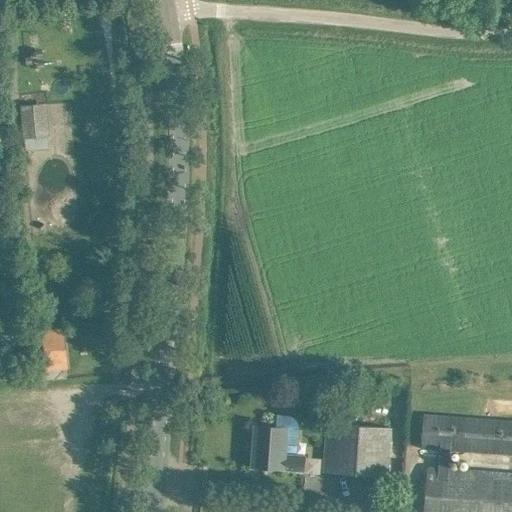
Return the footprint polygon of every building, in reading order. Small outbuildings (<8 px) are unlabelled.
[(68,368),(64,328),(40,330),(45,370),(68,368)] [(511,454),(511,421),(424,415),(422,448),(511,454)] [(304,455),(282,454),(283,445),(296,447),(298,430),(298,428),(297,426),(296,423),(295,421),(293,420),(291,418),(289,417),(286,417),(276,416),(275,427),(254,426),(254,427),(257,427),(255,451),(252,451),(251,467),(303,471),(304,455)] [(387,477),(391,428),(327,423),(323,472),(387,477)] [(424,511),(511,511),(511,474),(428,468),(424,511)]
